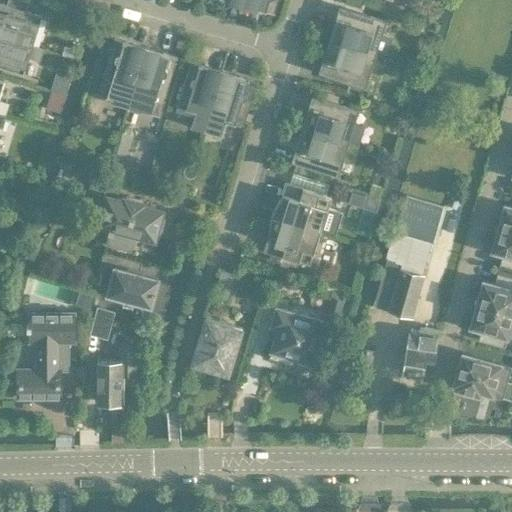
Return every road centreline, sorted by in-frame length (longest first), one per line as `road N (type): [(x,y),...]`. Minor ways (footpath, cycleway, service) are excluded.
road 1 (unclassified): [(0,466),(440,459)]
road 2 (residential): [(440,459),(453,327),(511,119)]
road 3 (residential): [(230,239),(286,48)]
road 4 (residential): [(286,48),(128,0)]
